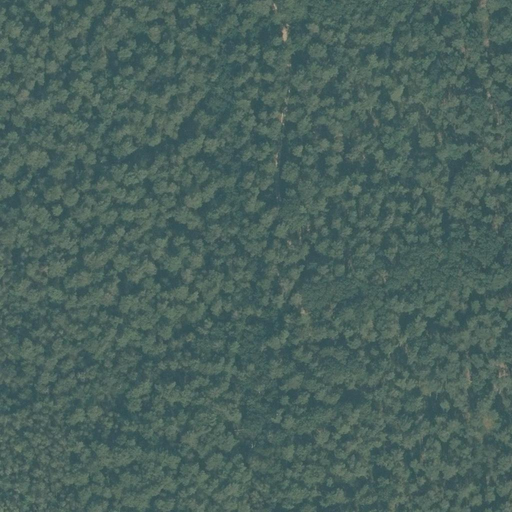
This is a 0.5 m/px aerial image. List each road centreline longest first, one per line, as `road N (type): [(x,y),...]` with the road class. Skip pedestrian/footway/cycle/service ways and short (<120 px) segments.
road 1 (track): [(215,52),(283,32),(289,70),(277,203),(315,358),(383,511)]
road 2 (track): [(412,0),(283,32),(271,0)]
